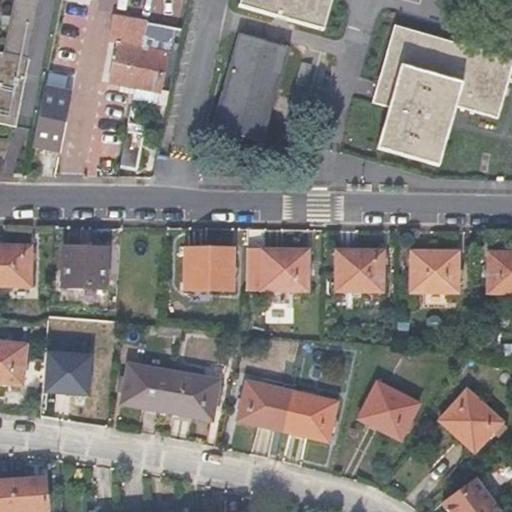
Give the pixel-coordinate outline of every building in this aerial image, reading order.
[(19,29),(4,26),(0,43),(0,122),(16,125),(42,0),(9,0),(6,17),(21,20),(19,29)] [(331,0),(241,0),(240,6),(324,29),(331,0)] [(6,17),(4,26),(19,29),(21,20),(6,17)] [(137,88),(150,26),(119,19),(116,33),(122,35),(112,82),(125,86),(124,94),(135,97),(137,88)] [(181,32),(150,26),(137,88),(160,93),(160,90),(169,92),(181,32)] [(497,119),(511,65),(511,59),(393,28),(372,104),(387,108),(378,147),(437,164),(452,107),(497,119)] [(262,140),(291,46),(240,32),(213,126),(262,140)] [(76,71),(48,65),(32,145),(49,148),(53,131),(63,133),(76,71)] [(60,151),(63,133),(53,131),(49,148),(60,151)] [(127,132),(120,166),(134,169),(142,135),(127,132)] [(0,246),(0,287),(29,288),(29,247),(0,246)] [(106,288),(106,247),(64,247),(64,287),(106,288)] [(232,292),(233,250),(188,249),(187,291),(232,292)] [(301,293),(303,254),(259,253),(257,292),(301,293)] [(511,294),(511,253),(491,254),(488,294),(511,294)] [(383,295),(383,254),(337,254),(336,293),(383,295)] [(456,295),(457,255),(410,254),(410,294),(456,295)] [(26,345),(0,342),(0,382),(22,385),(26,345)] [(120,402),(165,411),(173,371),(129,362),(120,402)] [(173,371),(165,411),(211,421),(219,380),(173,371)] [(281,429),(291,390),(249,379),(238,418),(281,429)] [(402,439),(420,402),(379,381),(361,419),(402,439)] [(469,448),(495,417),(461,387),(435,418),(469,448)] [(337,402),(291,390),(281,429),(328,440),(337,402)] [(498,511),(473,478),(442,503),(448,511),(498,511)] [(12,485),(14,511),(47,511),(45,482),(12,485)] [(0,485),(0,511),(14,511),(12,485),(0,485)]
